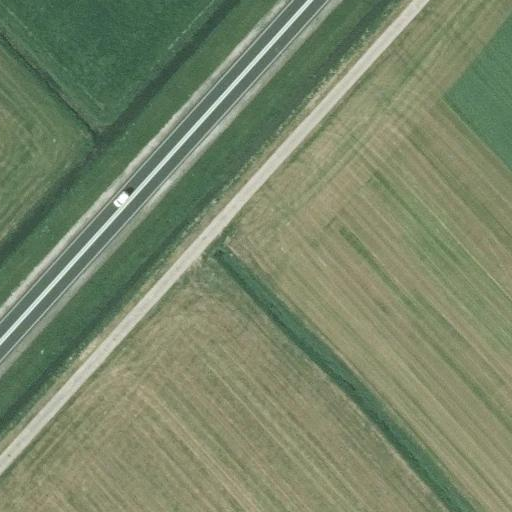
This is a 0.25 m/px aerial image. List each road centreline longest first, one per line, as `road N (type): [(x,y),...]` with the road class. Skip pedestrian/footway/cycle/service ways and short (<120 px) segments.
road 1 (track): [(417,0),(0,460)]
road 2 (trunk): [(0,342),(310,0)]
